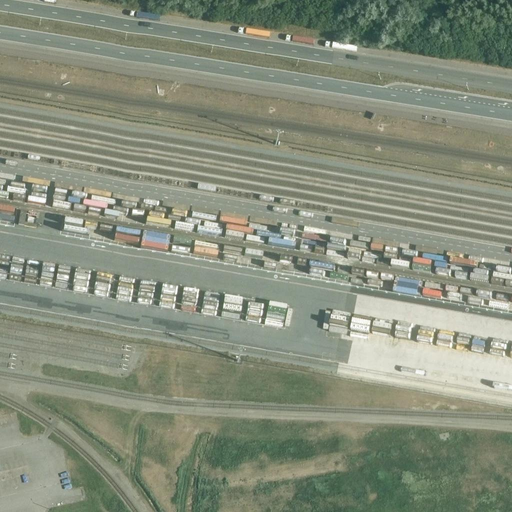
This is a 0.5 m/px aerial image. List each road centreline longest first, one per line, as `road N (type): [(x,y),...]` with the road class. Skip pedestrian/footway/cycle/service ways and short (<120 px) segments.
road 1 (primary): [(511,88),(0,4)]
road 2 (primary): [(0,34),(511,117)]
